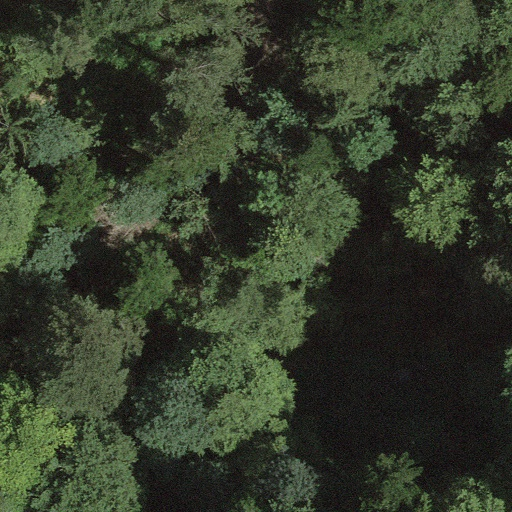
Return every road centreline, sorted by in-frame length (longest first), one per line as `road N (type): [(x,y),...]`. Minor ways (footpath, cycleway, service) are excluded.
road 1 (track): [(0,353),(31,308),(173,206),(235,130)]
road 2 (track): [(261,0),(259,80),(235,130)]
